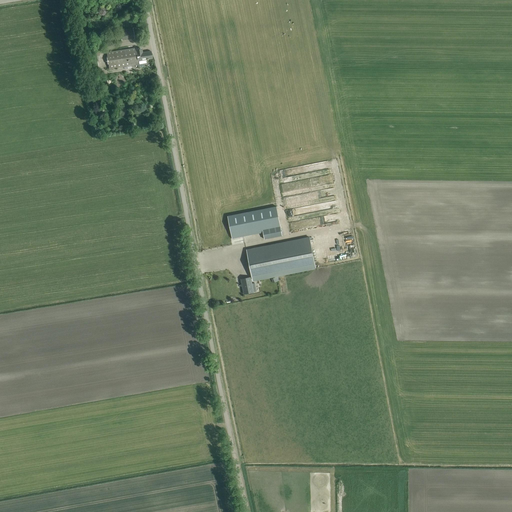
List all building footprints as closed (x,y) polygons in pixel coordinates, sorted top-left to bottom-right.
[(135,38),(133,28),(120,30),(121,40),(130,39),(135,38)] [(152,58),(151,52),(141,53),(141,49),(136,49),(136,48),(131,49),(106,53),(109,69),(139,65),(139,64),(147,63),(147,60),(148,59),(152,58)] [(282,236),(279,220),(277,206),(228,216),(232,236),(263,230),(264,239),(282,236)] [(316,268),(310,238),(247,250),(252,277),(260,276),(260,279),(316,268)] [(251,277),(246,278),(241,279),(244,294),(254,292),(251,277)]
